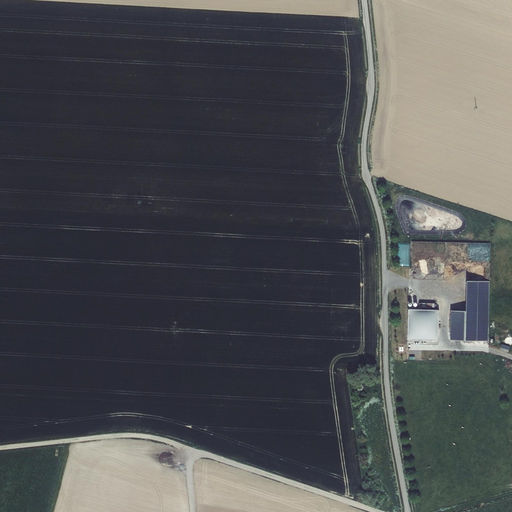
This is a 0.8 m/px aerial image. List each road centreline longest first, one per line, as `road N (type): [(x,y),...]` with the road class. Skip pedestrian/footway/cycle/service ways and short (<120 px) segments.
road 1 (residential): [(407,511),(387,394),(383,246),(363,158),(371,83),(363,0)]
road 2 (track): [(378,511),(189,449)]
road 3 (track): [(189,449),(134,435),(0,450)]
